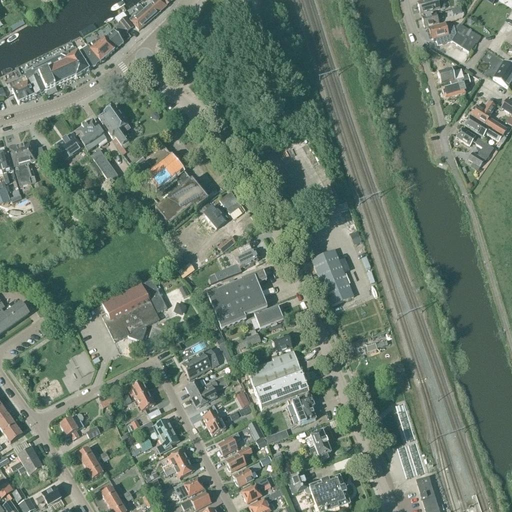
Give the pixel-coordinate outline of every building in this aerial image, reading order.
[(144,12),(151,21),(159,14),(157,12),(163,7),(165,8),(170,4),(166,0),(160,0),(159,2),(158,0),(144,12)] [(438,7),(435,0),(421,0),(422,3),(417,5),(420,17),(446,9),(447,8),(447,6),(445,5),(438,7)] [(151,21),(144,12),(143,13),(140,9),(136,12),(138,15),(129,22),(139,32),(151,21)] [(454,11),(456,18),(464,16),(462,9),(454,11)] [(424,30),(438,26),(437,22),(443,20),(441,14),(421,20),(424,30)] [(127,34),(133,29),(125,19),(119,24),(127,34)] [(437,46),(451,43),(455,36),(453,28),(446,30),(444,26),(428,31),(431,42),(433,41),(433,44),(436,43),(437,46)] [(90,45),(93,49),(90,52),(90,53),(99,65),(100,64),(102,65),(105,63),(105,61),(123,45),(113,33),(98,46),(94,42),(90,45)] [(450,43),(456,47),(462,37),(456,34),(455,36),(451,43),(450,43)] [(456,47),(462,51),(468,41),(462,37),(456,47)] [(475,46),(468,41),(462,51),(468,55),(475,46)] [(78,57),(88,72),(99,65),(90,53),(90,52),(88,51),(88,50),(78,56),(78,57)] [(78,57),(78,56),(75,51),(64,57),(67,62),(66,63),(62,57),(35,70),(37,74),(25,79),(27,84),(28,85),(28,86),(34,99),(45,94),(55,90),(55,89),(75,80),(75,81),(88,73),(88,72),(78,57)] [(511,68),(504,63),(492,81),(506,90),(511,83),(511,68)] [(452,75),(450,70),(437,74),(440,86),(460,81),(462,78),(460,72),(452,75)] [(441,91),(444,101),(465,96),(463,87),(469,86),(467,77),(463,79),(463,81),(450,85),(451,88),(441,91)] [(27,84),(25,79),(9,86),(18,106),(34,99),(28,86),(28,85),(27,84)] [(511,105),(506,102),(500,110),(511,117),(511,105)] [(483,126),(490,130),(490,131),(502,139),(506,131),(488,119),(495,108),(488,104),(483,112),(476,108),(473,112),(470,117),(484,126),(483,126)] [(130,147),(122,136),(129,131),(113,108),(103,115),(104,116),(98,120),(111,140),(114,138),(120,148),(123,152),(130,147)] [(490,130),(483,126),(469,118),(463,127),(477,135),(476,136),(480,138),(483,134),(500,145),(504,140),(502,139),(490,131),(490,130)] [(103,138),(92,123),(85,127),(81,129),(81,130),(74,135),(84,150),(87,155),(91,152),(90,151),(97,146),(97,147),(105,142),(102,138),(103,138)] [(493,151),(461,131),(455,140),(469,148),(472,143),(476,146),(476,147),(482,150),(477,158),(472,155),(468,162),(472,165),(470,169),(477,173),(484,163),(485,164),(493,151)] [(83,150),(73,136),(66,141),(66,140),(62,143),(62,144),(55,149),(65,163),(83,150)] [(28,180),(30,186),(35,185),(30,168),(29,168),(28,166),(35,164),(30,145),(19,148),(28,180)] [(30,186),(28,180),(19,148),(8,151),(20,189),(30,186)] [(163,149),(145,164),(137,171),(158,196),(174,182),(181,191),(155,213),(168,230),(193,210),(195,213),(208,203),(191,183),(184,175),(170,158),(163,149)] [(0,153),(0,172),(1,172),(5,186),(9,185),(6,176),(13,173),(7,152),(0,153)] [(91,159),(94,164),(101,173),(109,185),(117,179),(99,153),(91,159)] [(145,164),(140,157),(129,166),(134,172),(145,164)] [(97,177),(101,173),(94,164),(90,167),(97,177)] [(7,196),(5,191),(0,192),(0,204),(0,206),(10,202),(7,196)] [(216,214),(211,209),(203,216),(205,218),(200,222),(199,220),(178,237),(195,257),(220,236),(216,232),(225,225),(220,219),(220,218),(216,214)] [(73,228),(67,234),(71,239),(78,234),(73,228)] [(357,234),(350,237),(354,247),(361,244),(357,234)] [(230,240),(218,250),(222,256),(235,245),(230,240)] [(232,277),(240,273),(239,271),(258,263),(253,253),(234,261),(237,267),(229,271),(232,277)] [(330,309),(353,299),(334,253),(311,263),(330,309)] [(207,297),(213,312),(221,332),(245,322),(243,319),(244,319),(253,315),(255,319),(254,319),(260,332),(282,323),(278,312),(277,310),(271,312),(267,314),(266,312),(265,310),(266,310),(256,286),(265,282),(263,276),(262,274),(262,273),(241,281),(242,283),(229,289),(207,297)] [(209,287),(225,281),(222,273),(209,278),(208,283),(209,287)] [(166,311),(152,282),(116,300),(115,299),(100,306),(101,307),(107,318),(102,320),(114,345),(127,338),(128,340),(138,343),(138,342),(141,340),(143,341),(146,331),(145,329),(158,323),(155,316),(166,311)] [(183,300),(188,298),(184,288),(179,291),(183,300)] [(5,317),(2,312),(4,310),(0,303),(0,336),(28,317),(20,306),(5,317)] [(176,305),(175,312),(184,314),(185,307),(176,305)] [(246,348),(260,343),(257,336),(244,341),(246,348)] [(172,341),(174,347),(183,343),(181,337),(172,341)] [(271,359),(276,357),(275,356),(291,350),(289,344),(290,344),(288,340),(287,339),(287,338),(271,343),(274,351),(269,352),(271,359)] [(367,354),(377,351),(375,346),(366,349),(367,354)] [(226,351),(221,353),(227,365),(231,363),(226,351)] [(189,383),(218,367),(210,352),(181,367),(189,383)] [(253,393),(300,375),(293,354),(272,362),(273,365),(247,375),(253,393)] [(287,403),(307,396),(308,395),(300,375),(253,393),(261,413),(287,403)] [(214,382),(206,386),(207,387),(209,390),(210,389),(216,386),(214,382)] [(219,391),(227,387),(224,382),(216,386),(210,389),(213,394),(219,391)] [(209,390),(207,387),(201,390),(197,383),(185,389),(191,400),(209,390)] [(142,396),(147,393),(142,384),(127,392),(131,399),(133,398),(135,402),(143,398),(142,396)] [(209,390),(191,400),(197,410),(216,400),(213,394),(210,389),(209,390)] [(143,398),(135,402),(141,414),(154,407),(147,393),(142,396),(143,398)] [(307,396),(287,403),(289,407),(291,407),(296,420),(290,422),(292,427),(298,425),(299,428),(315,422),(310,410),(313,409),(310,399),(308,400),(307,396)] [(106,402),(109,407),(116,403),(113,398),(106,402)] [(102,410),(109,407),(106,402),(99,406),(102,410)] [(247,403),(241,406),(243,411),(249,407),(247,403)] [(0,431),(3,436),(15,427),(8,418),(12,415),(11,413),(7,416),(0,421),(0,431)] [(207,429),(220,422),(216,413),(202,420),(207,429)] [(230,417),(229,418),(232,422),(238,419),(236,414),(235,415),(230,417)] [(83,430),(80,425),(81,423),(82,422),(82,421),(80,418),(79,417),(77,417),(75,418),(59,428),(66,440),(69,438),(72,443),(78,439),(75,434),(77,433),(82,430),(83,430)] [(158,440),(172,433),(167,422),(147,432),(150,437),(155,434),(158,440)] [(220,422),(207,429),(212,439),(225,432),(220,422)] [(134,432),(139,430),(139,429),(135,423),(130,425),(134,432)] [(139,430),(141,435),(153,429),(151,423),(139,429),(139,430)] [(251,435),(260,431),(256,423),(247,428),(251,435)] [(15,427),(3,436),(10,446),(22,438),(15,427)] [(89,441),(100,435),(96,429),(85,435),(89,441)] [(264,440),(267,448),(288,440),(285,432),(264,440)] [(172,433),(158,440),(162,447),(156,450),(160,457),(171,451),(170,448),(178,444),(172,433)] [(315,450),(326,446),(322,433),(310,438),(310,439),(305,441),(308,450),(314,448),(315,450)] [(222,459),(237,451),(234,445),(240,442),(236,435),(230,438),(231,441),(217,448),(219,453),(218,454),(220,458),(222,458),(222,459)] [(140,450),(149,445),(147,441),(127,451),(129,455),(140,450)] [(259,451),(266,447),(263,441),(255,444),(259,451)] [(149,445),(140,450),(142,454),(151,449),(149,445)] [(326,446),(315,450),(309,452),(312,462),(316,461),(318,465),(328,461),(326,457),(330,456),(326,446)] [(18,472),(36,461),(30,451),(17,459),(21,465),(11,472),(13,476),(18,473),(18,472)] [(85,471),(98,463),(96,459),(93,461),(87,451),(77,457),(85,471)] [(230,474),(245,467),(242,461),(250,457),(248,451),(237,456),(238,459),(226,465),(227,469),(227,470),(229,474),(230,474)] [(164,475),(187,463),(184,458),(185,457),(184,455),(182,454),(181,453),(168,460),(171,466),(162,471),(164,475)] [(104,465),(109,462),(105,454),(99,457),(104,465)] [(263,469),(271,465),(268,458),(259,463),(263,469)] [(0,469),(9,464),(6,459),(0,462),(0,469)] [(18,472),(18,473),(21,477),(26,474),(30,479),(43,472),(36,461),(18,472)] [(98,463),(85,471),(92,482),(103,476),(98,468),(100,467),(98,463)] [(187,463),(164,475),(166,479),(175,474),(179,481),(193,474),(192,473),(192,471),(191,469),(190,468),(187,463)] [(300,474),(313,469),(311,464),(298,469),(300,474)] [(244,486),(253,482),(250,476),(260,471),(257,466),(240,475),(241,475),(233,479),(235,483),(235,485),(236,488),(238,488),(238,489),(244,486)] [(272,483),(278,481),(275,474),(270,476),(272,483)] [(307,491),(300,474),(285,480),(292,497),(304,492),(305,494),(307,496),(309,496),(310,495),(316,511),(335,511),(349,507),(339,479),(328,483),(320,486),(307,491)] [(428,485),(426,480),(418,483),(423,497),(420,498),(421,503),(424,502),(427,511),(436,511),(430,493),(434,492),(431,484),(428,485)] [(177,489),(173,491),(180,503),(189,499),(203,491),(202,489),(202,488),(201,486),(200,485),(197,481),(183,488),(182,486),(177,489)] [(247,506),(260,499),(257,492),(269,486),(266,481),(261,482),(254,486),(255,488),(241,495),(243,500),(243,501),(245,504),(246,505),(247,506)] [(13,493),(9,487),(6,489),(4,487),(0,490),(0,499),(2,501),(13,493)] [(47,508),(60,501),(53,490),(41,497),(35,501),(38,506),(44,502),(47,508)] [(109,510),(122,502),(119,498),(117,500),(111,490),(100,496),(109,510)] [(16,504),(25,499),(20,491),(12,496),(16,504)] [(268,505),(281,498),(279,493),(270,497),(271,498),(258,504),(259,505),(249,510),(250,511),(268,511),(265,505),(267,503),(268,505)] [(194,511),(197,511),(210,506),(210,504),(210,503),(209,500),(207,499),(205,495),(189,502),(190,503),(181,507),(183,511),(185,511),(192,508),(194,511)] [(32,511),(35,510),(29,500),(27,501),(18,506),(21,511),(32,511)] [(4,511),(16,511),(17,511),(10,502),(2,508),(4,511)] [(122,502),(109,510),(109,511),(124,511),(122,508),(124,506),(122,502)]
